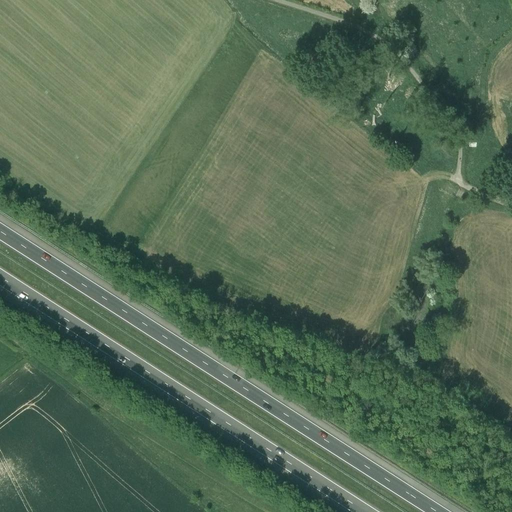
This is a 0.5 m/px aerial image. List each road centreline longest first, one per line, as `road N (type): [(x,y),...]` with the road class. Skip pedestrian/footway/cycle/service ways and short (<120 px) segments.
road 1 (motorway): [(437,511),(0,230)]
road 2 (motorway): [(0,277),(365,511)]
road 3 (track): [(222,511),(0,330)]
